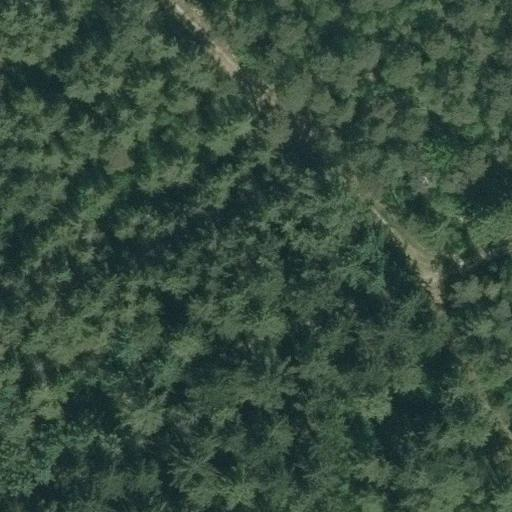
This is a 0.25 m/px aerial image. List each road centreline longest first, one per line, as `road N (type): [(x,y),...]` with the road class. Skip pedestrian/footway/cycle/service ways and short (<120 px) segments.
road 1 (track): [(0,426),(511,230)]
road 2 (track): [(411,264),(155,0)]
